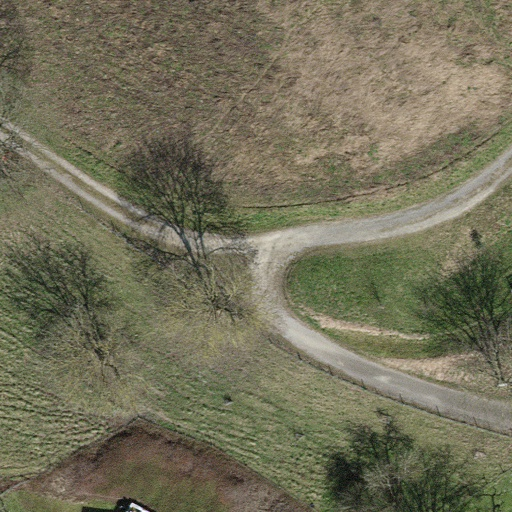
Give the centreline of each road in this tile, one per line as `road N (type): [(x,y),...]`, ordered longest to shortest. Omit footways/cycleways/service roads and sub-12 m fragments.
road 1 (track): [(0,127),(141,222),(212,244),(268,245),(392,224),(460,199),(511,161)]
road 2 (track): [(511,418),(397,383),(292,329),(271,297),(268,245)]
